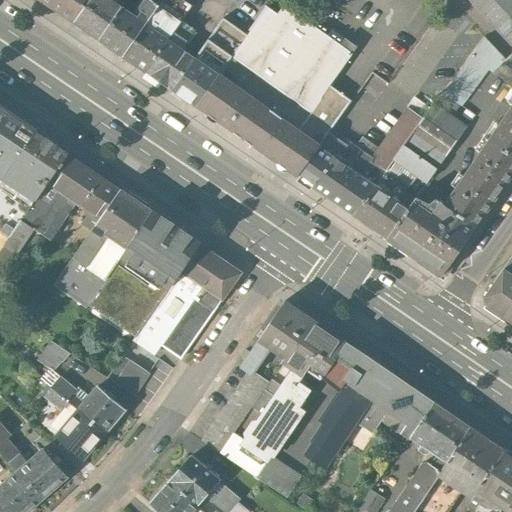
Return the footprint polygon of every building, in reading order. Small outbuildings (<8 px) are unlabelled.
[(47,0),(75,19),(88,0),(47,0)] [(88,0),(75,19),(102,37),(125,4),(127,0),(88,0)] [(125,4),(102,37),(125,53),(157,7),(161,2),(158,0),(141,0),(138,4),(142,7),(138,13),(125,4)] [(173,0),(186,9),(191,0),(173,0)] [(239,40),(220,67),(312,134),(322,141),(330,129),(353,97),(344,91),(332,84),(355,51),(284,0),(266,0),(265,3),(239,40)] [(261,0),(241,0),(222,28),(239,40),(265,3),(261,0)] [(511,0),(470,0),(511,44),(511,0)] [(125,53),(148,69),(171,35),(155,25),(161,24),(167,14),(157,7),(125,53)] [(174,87),(196,102),(220,67),(239,40),(222,28),(218,25),(198,54),(174,87)] [(483,34),(442,90),(463,105),(488,68),(493,72),(507,58),(483,34)] [(148,69),(174,87),(198,54),(171,35),(148,69)] [(511,61),(507,58),(493,72),(511,84),(511,61)] [(220,67),(196,102),(287,167),(298,174),(322,141),(312,134),(220,67)] [(469,124),(435,100),(423,116),(394,157),(427,181),(469,124)] [(0,173),(3,176),(37,128),(0,101),(0,173)] [(378,147),(370,158),(385,169),(394,157),(423,116),(408,105),(378,147)] [(511,177),(511,106),(450,197),(483,220),(511,177)] [(48,181),(69,150),(37,128),(3,176),(0,180),(0,230),(9,237),(48,181)] [(322,141),(298,174),(354,214),(385,169),(370,158),(354,147),(330,129),(322,141)] [(370,158),(378,147),(362,135),(354,147),(370,158)] [(100,218),(122,186),(69,150),(48,181),(77,201),(100,218)] [(409,185),(385,169),(354,214),(388,237),(413,201),(403,194),(409,185)] [(50,240),(77,201),(48,181),(9,237),(0,249),(0,277),(34,229),(50,240)] [(89,304),(155,210),(122,186),(100,218),(55,281),(89,304)] [(418,193),(413,201),(388,237),(445,276),(483,220),(450,197),(443,194),(436,205),(418,193)] [(184,272),(203,243),(155,210),(89,304),(136,337),(184,272)] [(0,249),(9,237),(0,230),(0,249)] [(203,243),(184,272),(221,299),(243,270),(203,243)] [(511,244),(497,266),(511,276),(511,244)] [(505,322),(511,311),(511,276),(497,266),(477,293),(478,302),(505,322)] [(180,356),(221,299),(184,272),(136,337),(134,340),(155,356),(164,343),(180,356)] [(314,314),(288,296),(240,367),(248,372),(253,375),(256,371),(273,347),(286,356),(314,314)] [(314,314),(286,356),(282,361),(304,376),(313,363),(328,372),(348,341),(350,338),(314,314)] [(52,341),(39,360),(58,374),(71,354),(52,341)] [(436,399),(348,341),(328,372),(344,383),(320,419),(324,421),(313,437),(337,453),(365,411),(408,440),(411,435),(436,399)] [(151,374),(123,355),(108,377),(135,396),(151,374)] [(253,375),(248,372),(201,441),(220,454),(234,433),(252,408),(269,383),(270,381),(256,371),(253,375)] [(51,384),(78,407),(87,396),(61,374),(51,384)] [(280,390),(269,383),(252,408),(263,415),(280,390)] [(78,407),(51,384),(43,394),(64,412),(68,408),(73,413),(78,407)] [(87,396),(78,407),(106,432),(126,408),(97,384),(87,396)] [(415,511),(417,510),(441,475),(475,424),(437,397),(436,399),(411,435),(423,443),(419,450),(427,456),(432,449),(440,455),(434,463),(429,460),(425,461),(389,511),(415,511)] [(73,413),(55,435),(84,459),(106,432),(78,407),(73,413)] [(27,422),(16,410),(10,416),(20,428),(27,422)] [(0,453),(15,472),(29,460),(10,437),(12,434),(0,420),(0,453)] [(475,497),(509,447),(475,424),(441,475),(464,489),(475,497)] [(271,456),(234,433),(220,454),(256,478),(271,456)] [(311,456),(284,437),(271,456),(298,475),(311,456)] [(29,460),(15,472),(41,500),(70,476),(44,447),(29,460)] [(511,511),(511,448),(509,447),(475,497),(482,502),(475,511),(511,511)] [(169,480),(206,511),(228,511),(229,510),(215,498),(209,498),(207,496),(223,477),(193,451),(169,480)] [(15,472),(0,485),(0,506),(5,511),(27,511),(41,500),(15,472)] [(447,511),(464,489),(441,475),(417,510),(419,511),(447,511)] [(206,511),(169,480),(150,502),(162,511),(206,511)] [(376,511),(385,498),(370,489),(355,511),(376,511)]
